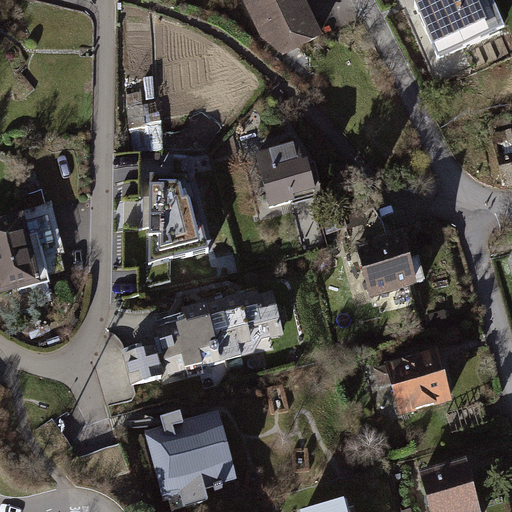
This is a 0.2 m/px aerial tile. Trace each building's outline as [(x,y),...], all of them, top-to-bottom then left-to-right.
[(324,39),(306,0),(251,0),(278,60),(324,39)] [(495,0),(414,0),(437,53),(506,24),(495,0)] [(511,124),(489,128),(496,183),(511,181),(511,124)] [(304,156),(248,165),(257,217),(313,208),(304,156)] [(118,160),(117,200),(141,200),(142,160),(118,160)] [(191,175),(150,176),(148,264),(210,249),(191,175)] [(53,196),(0,208),(0,293),(72,276),(53,196)] [(408,244),(344,259),(355,304),(419,289),(408,244)] [(268,294),(107,338),(122,393),(283,350),(268,294)] [(432,359),(381,369),(392,422),(442,412),(432,359)] [(164,424),(144,430),(162,498),(169,496),(171,507),(211,496),(208,485),(237,478),(219,411),(183,421),(180,412),(162,417),(164,424)] [(473,511),(467,471),(418,478),(423,511),(473,511)]
